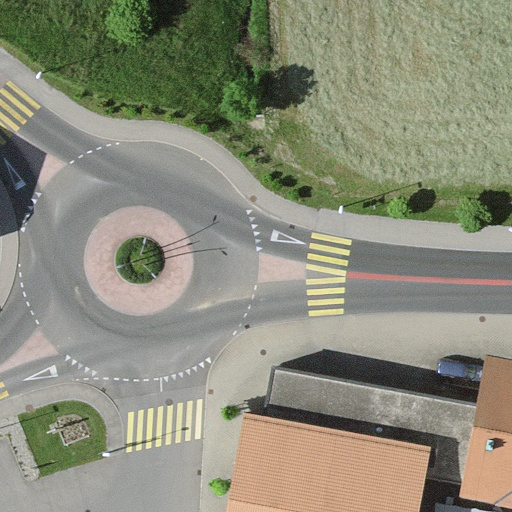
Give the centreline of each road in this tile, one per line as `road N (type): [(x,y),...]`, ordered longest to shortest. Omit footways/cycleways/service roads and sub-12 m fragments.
road 1 (secondary): [(219,301),(326,299),(416,280)]
road 2 (secondary): [(416,280),(275,241),(223,237)]
road 3 (secondary): [(223,237),(191,191),(142,174),(110,178)]
road 4 (secondary): [(110,178),(0,95)]
road 5 (secondary): [(106,344),(140,350),(178,340),(219,301)]
